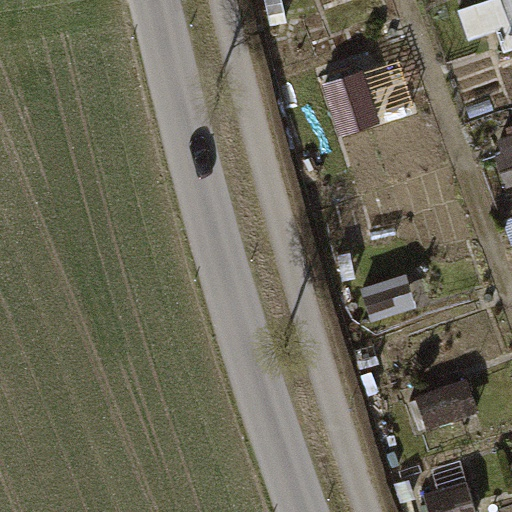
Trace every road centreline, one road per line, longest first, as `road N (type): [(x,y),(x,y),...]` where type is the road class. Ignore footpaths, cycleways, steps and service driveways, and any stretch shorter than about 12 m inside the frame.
road 1 (tertiary): [(306,511),(234,298),(156,0)]
road 2 (track): [(404,0),(511,297)]
